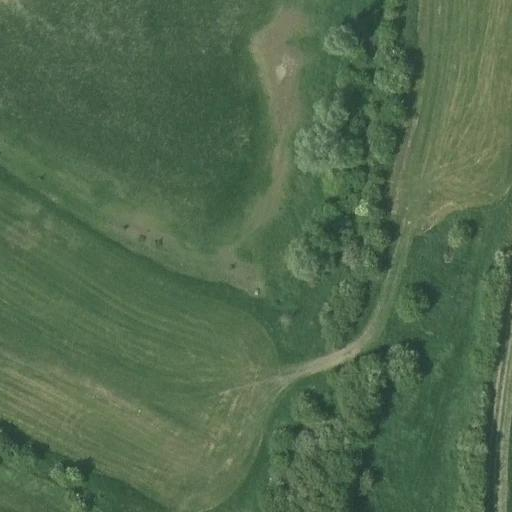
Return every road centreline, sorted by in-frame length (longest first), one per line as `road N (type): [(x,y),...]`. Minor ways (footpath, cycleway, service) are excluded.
road 1 (track): [(441,0),(388,303),(345,356),(260,408)]
road 2 (track): [(511,313),(493,511)]
